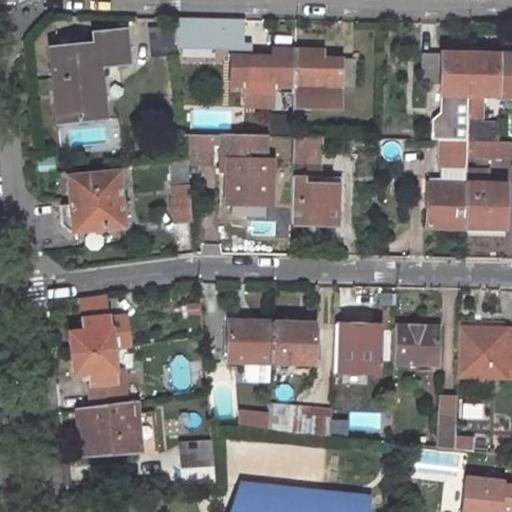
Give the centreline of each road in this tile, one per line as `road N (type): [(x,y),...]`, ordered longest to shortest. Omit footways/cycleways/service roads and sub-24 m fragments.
road 1 (unclassified): [(0,289),(197,264),(511,274)]
road 2 (unclassified): [(511,2),(353,0)]
